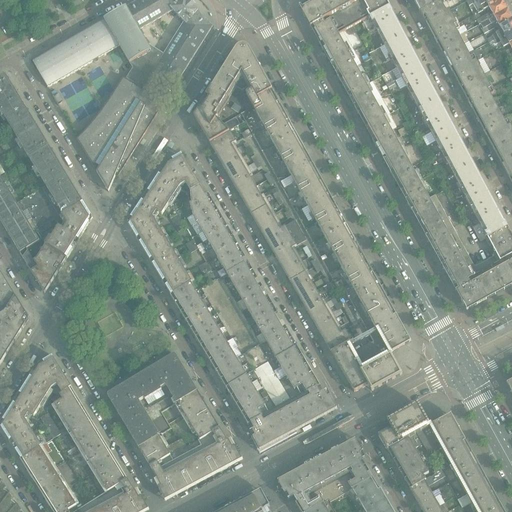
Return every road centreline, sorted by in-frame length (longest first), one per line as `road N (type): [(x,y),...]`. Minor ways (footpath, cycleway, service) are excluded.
road 1 (residential): [(174,117),(357,418)]
road 2 (secondary): [(459,364),(293,65)]
road 3 (residential): [(260,470),(110,219)]
road 4 (residential): [(511,210),(397,0)]
road 5 (residential): [(45,324),(165,511)]
road 6 (residential): [(12,57),(110,219)]
road 7 (residential): [(174,117),(240,11)]
road 8 (residential): [(45,324),(110,219)]
road 9 (residential): [(110,219),(174,117)]
